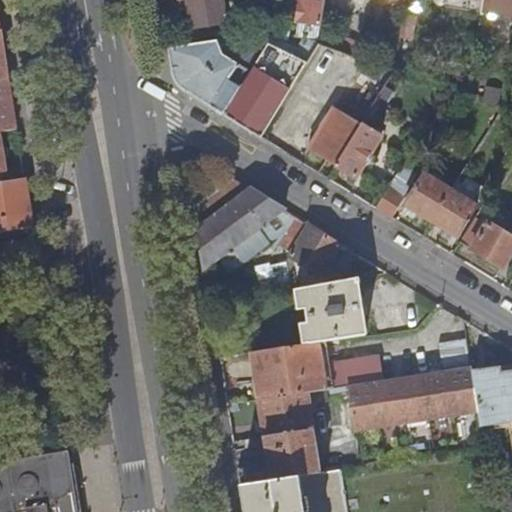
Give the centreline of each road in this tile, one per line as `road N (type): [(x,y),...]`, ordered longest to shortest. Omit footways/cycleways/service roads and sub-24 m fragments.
road 1 (unclassified): [(97,112),(151,105),(511,324)]
road 2 (primary): [(97,112),(161,511)]
